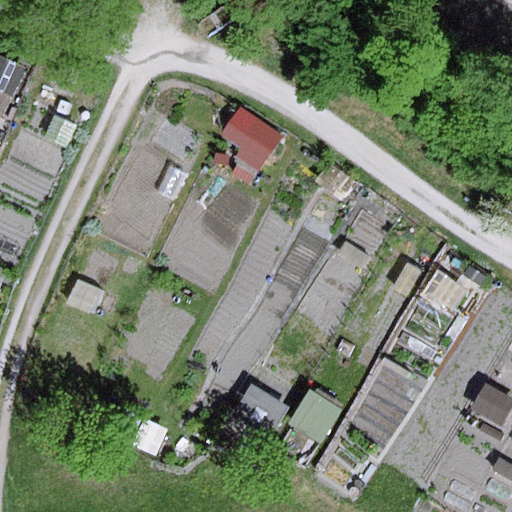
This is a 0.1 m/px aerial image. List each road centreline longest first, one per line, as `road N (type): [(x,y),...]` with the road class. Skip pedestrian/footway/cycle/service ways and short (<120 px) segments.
road 1 (track): [(146,62),(171,54),(215,64),(296,106),(511,253)]
road 2 (track): [(0,404),(21,321),(126,85),(146,62)]
road 3 (track): [(0,14),(146,62)]
